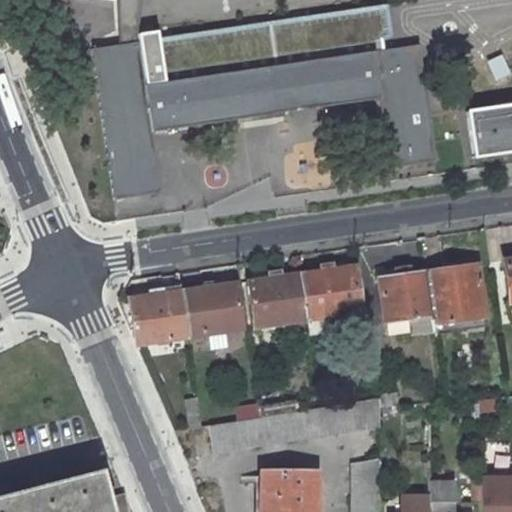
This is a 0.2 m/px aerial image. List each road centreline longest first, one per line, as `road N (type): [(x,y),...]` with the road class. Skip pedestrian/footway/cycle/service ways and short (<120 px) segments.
road 1 (residential): [(511,201),(63,269)]
road 2 (tertiary): [(171,511),(63,269)]
road 3 (tertiary): [(63,269),(0,115)]
